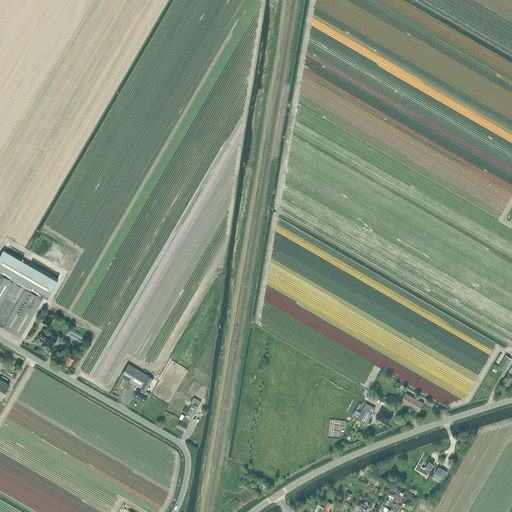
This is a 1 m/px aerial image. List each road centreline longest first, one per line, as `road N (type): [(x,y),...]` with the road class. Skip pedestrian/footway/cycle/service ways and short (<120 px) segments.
road 1 (unclassified): [(173,511),(187,468),(180,443),(0,338)]
road 2 (unclassified): [(277,495),(366,449),(511,399)]
